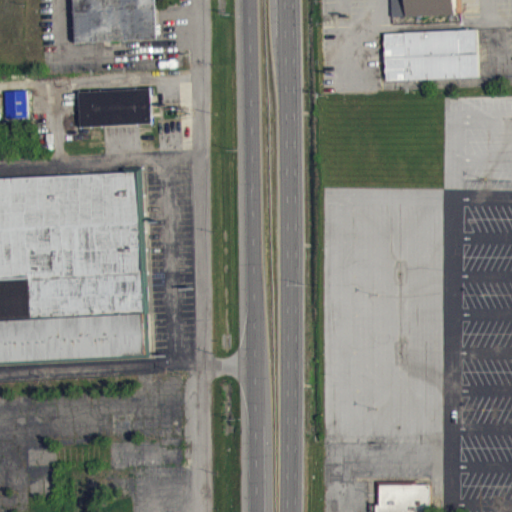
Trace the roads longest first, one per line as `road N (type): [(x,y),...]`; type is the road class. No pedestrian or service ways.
road 1 (primary): [(249,0),(260,511)]
road 2 (primary): [(287,511),(291,0)]
